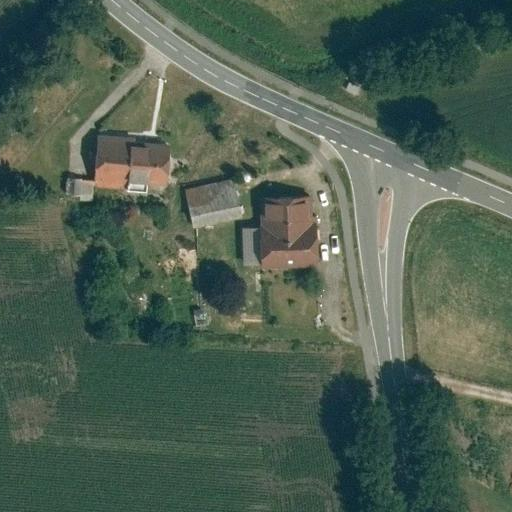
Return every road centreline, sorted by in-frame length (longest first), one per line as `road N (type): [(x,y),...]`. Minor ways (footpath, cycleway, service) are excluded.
road 1 (secondary): [(411,511),(381,253),(398,158)]
road 2 (secondary): [(398,158),(200,67),(112,0)]
road 3 (tertiary): [(511,206),(398,158)]
